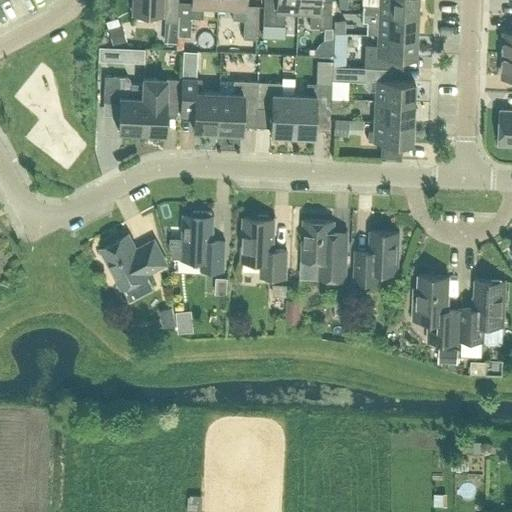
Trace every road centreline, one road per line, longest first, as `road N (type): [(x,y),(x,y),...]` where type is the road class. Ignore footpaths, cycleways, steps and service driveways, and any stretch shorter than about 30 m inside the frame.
road 1 (residential): [(463,177),(168,165),(43,217),(29,209),(0,157)]
road 2 (residential): [(463,177),(470,0)]
